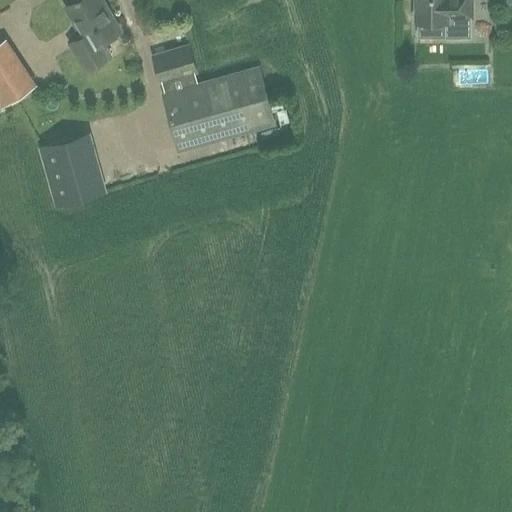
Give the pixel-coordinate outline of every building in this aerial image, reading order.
[(102,41),(120,31),(101,0),(74,0),(65,6),(82,34),(69,42),(86,69),(110,55),(102,41)] [(417,0),(417,19),(446,20),(446,37),(470,37),(470,15),(471,15),(471,0),(417,0)] [(0,42),(0,102),(2,105),(35,83),(5,39),(0,42)] [(163,93),(174,132),(179,150),(277,124),(261,65),(198,83),(195,71),(196,71),(188,44),(153,55),(160,82),(162,81),(165,92),(163,93)] [(493,68),(511,67),(511,47),(492,49),(493,68)] [(83,134),(41,146),(57,205),(100,193),(83,134)]
